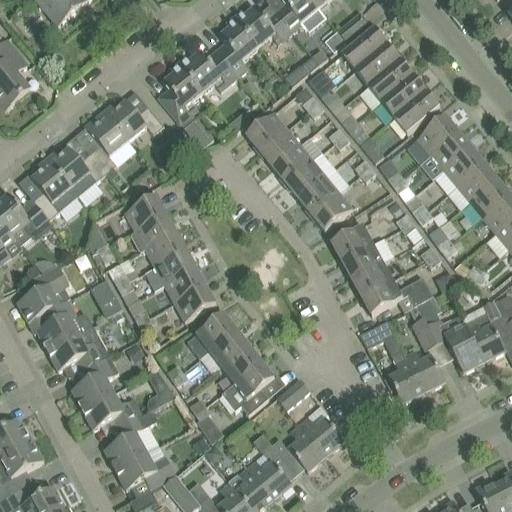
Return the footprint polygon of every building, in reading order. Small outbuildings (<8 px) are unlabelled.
[(35,0),(34,1),(60,31),(95,0),(35,0)] [(273,0),(268,5),(271,10),(293,37),(303,29),(311,37),(328,23),(320,13),(308,0),(273,0)] [(308,0),(320,13),(335,0),(308,0)] [(242,15),(235,21),(260,52),(277,38),(283,46),(293,37),(271,10),(262,17),(256,11),(246,19),(242,15)] [(338,36),(348,47),(371,28),(362,17),(338,36)] [(226,48),(217,56),(239,82),(249,74),(243,66),(260,52),(235,21),(227,27),(231,32),(220,40),(226,48)] [(343,60),(356,76),(363,70),(391,47),(377,31),(350,54),(343,60)] [(31,95),(17,78),(28,69),(8,44),(0,50),(0,107),(6,116),(31,95)] [(356,76),(369,92),(376,86),(404,63),(391,47),(363,70),(356,76)] [(330,63),(323,54),(315,61),(322,69),(330,63)] [(187,61),(179,67),(204,98),(215,89),(222,97),(239,82),(217,56),(208,63),(201,56),(190,65),(187,61)] [(376,86),(369,92),(382,107),(417,79),(404,63),(376,86)] [(204,98),(179,67),(172,73),(175,77),(163,87),(170,94),(160,103),(202,154),(215,144),(202,129),(194,119),(199,115),(193,107),(204,98)] [(286,83),(293,92),(307,80),(300,72),(286,83)] [(310,87),(323,103),(333,95),(320,79),(310,87)] [(382,107),(395,123),(430,95),(417,79),(382,107)] [(304,109),(310,116),(320,108),(306,92),(296,100),(304,109)] [(323,103),(336,119),(346,111),(333,95),(323,103)] [(430,95),(395,123),(408,140),(415,134),(441,112),(428,97),(430,95)] [(113,110),(105,117),(129,146),(148,131),(154,140),(165,131),(149,112),(139,120),(128,106),(117,115),(113,110)] [(320,108),(310,116),(316,123),(325,115),(320,108)] [(336,119),(349,134),(359,126),(346,111),(336,119)] [(101,151),(92,159),(108,178),(118,170),(119,171),(138,156),(129,146),(105,117),(86,132),(101,151)] [(229,129),(236,138),(251,127),(244,118),(229,129)] [(248,140),(261,157),(289,134),(275,118),(248,140)] [(419,144),(432,160),(460,137),(447,121),(419,144)] [(349,134),(362,150),(372,142),(359,126),(349,134)] [(330,141),(336,148),(346,140),(340,133),(330,141)] [(261,157),(274,173),(301,150),(289,134),(261,157)] [(432,160),(445,176),(473,153),(460,137),(432,160)] [(346,140),(336,148),(342,155),(352,147),(346,140)] [(372,142),(362,150),(377,168),(385,161),(379,154),(379,151),(372,142)] [(274,173),(287,188),(314,166),(301,150),(274,173)] [(56,157),(48,164),(72,193),(79,202),(108,178),(92,159),(82,166),(71,153),(60,162),(56,157)] [(445,176),(458,192),(486,169),(473,153),(445,176)] [(44,197),(34,205),(50,225),(79,202),(72,193),(48,164),(40,170),(44,175),(33,183),(44,197)] [(380,171),(394,191),(405,183),(391,164),(380,171)] [(356,173),(362,180),(372,171),(366,165),(356,173)] [(287,188),(300,204),(327,181),(314,166),(287,188)] [(458,192),(471,207),(499,185),(486,169),(458,192)] [(372,171),(362,180),(375,196),(386,188),(372,171)] [(300,204),(313,220),(340,197),(327,181),(300,204)] [(405,183),(394,191),(400,198),(410,190),(405,183)] [(471,207),(484,223),(511,200),(499,185),(471,207)] [(340,197),(313,220),(326,236),(354,213),(340,197)] [(10,198),(0,205),(0,224),(16,244),(22,251),(33,241),(37,246),(55,231),(52,228),(50,225),(34,205),(32,203),(21,212),(10,198)] [(407,207),(418,222),(428,214),(417,199),(407,207)] [(477,229),(490,245),(497,239),(511,226),(511,200),(484,223),(477,229)] [(127,218),(137,236),(168,219),(158,201),(127,218)] [(404,217),(397,207),(390,211),(397,222),(404,217)] [(418,222),(430,238),(440,230),(428,214),(418,222)] [(141,257),(147,254),(178,237),(168,219),(137,236),(132,239),(141,257)] [(398,226),(403,233),(413,226),(408,219),(398,226)] [(16,244),(0,224),(0,271),(7,266),(4,263),(10,258),(5,253),(16,244)] [(413,226),(403,233),(408,240),(418,233),(413,226)] [(501,262),(510,254),(511,252),(511,226),(497,239),(490,245),(488,247),(501,262)] [(333,248),(343,266),(374,249),(364,230),(333,248)] [(430,238),(442,255),(452,247),(440,230),(430,238)] [(147,254),(156,272),(188,255),(178,237),(147,254)] [(422,259),(427,267),(438,259),(425,242),(412,251),(419,261),(422,259)] [(98,253),(102,261),(114,254),(109,247),(98,253)] [(452,247),(442,255),(448,264),(459,256),(452,247)] [(343,266),(353,284),(384,267),(374,249),(343,266)] [(114,254),(102,261),(106,269),(118,262),(114,254)] [(156,296),(166,290),(198,273),(188,255),(156,272),(146,278),(156,296)] [(438,259),(427,267),(432,273),(443,266),(438,259)] [(109,275),(119,292),(131,286),(140,281),(130,263),(109,275)] [(353,284),(363,302),(394,284),(384,267),(353,284)] [(31,277),(30,280),(31,283),(32,286),(35,285),(44,280),(45,279),(36,269),(34,271),(32,273),(31,277)] [(468,281),(476,286),(482,274),(475,270),(468,281)] [(19,307),(30,328),(40,322),(61,310),(55,299),(70,290),(60,271),(45,279),(44,280),(35,285),(35,286),(36,286),(41,295),(19,307)] [(166,290),(176,308),(208,290),(198,273),(166,290)] [(482,274),(476,286),(483,290),(490,279),(482,274)] [(419,310),(430,304),(435,301),(424,282),(400,296),(394,284),(363,302),(373,320),(399,306),(405,317),(411,314),(419,310)] [(131,286),(119,292),(122,299),(135,293),(131,286)] [(208,290),(176,308),(186,326),(218,309),(208,290)] [(116,300),(100,309),(108,324),(124,315),(116,300)] [(128,311),(138,329),(151,322),(141,303),(128,311)] [(430,304),(419,310),(439,350),(450,344),(430,304)] [(38,336),(49,356),(80,339),(73,326),(80,323),(70,305),(61,310),(40,322),(30,328),(35,337),(38,336)] [(467,329),(466,329),(486,367),(507,356),(506,354),(511,351),(511,339),(506,328),(502,319),(495,306),(463,322),(467,329)] [(419,310),(411,314),(417,327),(414,329),(427,356),(439,350),(419,310)] [(511,315),(511,314),(502,319),(506,328),(511,325),(511,315)] [(202,363),(210,357),(238,335),(225,318),(209,331),(197,340),(189,347),(202,363)] [(151,322),(138,329),(142,337),(155,330),(151,322)] [(361,340),(369,354),(386,344),(395,340),(388,326),(379,330),(361,340)] [(486,367),(466,329),(456,335),(461,345),(451,351),(455,361),(464,378),(486,367)] [(84,375),(87,374),(111,361),(101,344),(94,331),(80,339),(49,356),(60,376),(79,365),(84,375)] [(210,357),(222,373),(251,351),(238,335),(210,357)] [(139,348),(128,354),(135,366),(146,360),(139,348)] [(222,373),(235,389),(263,367),(251,351),(222,373)] [(406,360),(403,355),(393,360),(396,366),(395,366),(401,376),(390,382),(404,409),(425,398),(406,360)] [(417,355),(406,360),(425,398),(447,387),(433,360),(422,366),(417,355)] [(73,395),(84,415),(115,397),(108,385),(120,378),(111,361),(87,374),(92,384),(73,395)] [(263,367),(235,389),(223,398),(236,415),(243,410),(250,420),(271,403),(263,394),(276,383),(263,367)] [(180,370),(168,377),(173,384),(185,377),(180,370)] [(185,377),(173,384),(178,391),(178,392),(189,384),(185,377)] [(302,383),(286,396),(278,403),(288,415),(296,408),(312,395),(302,383)] [(171,393),(152,403),(158,413),(177,402),(171,393)] [(124,432),(136,425),(145,420),(136,403),(122,411),(115,397),(84,415),(95,435),(118,422),(124,432)] [(203,404),(192,411),(196,418),(207,411),(203,404)] [(196,418),(201,426),(212,419),(207,411),(196,418)] [(145,420),(136,425),(141,435),(141,436),(157,427),(151,417),(145,420)] [(309,422),(300,429),(327,462),(346,447),(327,423),(317,431),(309,422)] [(0,462),(33,444),(24,428),(21,430),(18,425),(0,435),(0,462)] [(281,443),(273,450),(298,480),(305,473),(309,477),(327,462),(300,429),(291,437),(299,446),(290,453),(281,443)] [(116,474),(148,457),(137,437),(106,455),(116,474)] [(257,465),(248,473),(275,505),(293,490),(290,486),(298,480),(273,450),(264,438),(254,446),(272,468),(265,474),(257,465)] [(204,442),(194,448),(200,457),(210,451),(204,442)] [(0,480),(1,481),(9,477),(13,483),(45,465),(33,444),(0,462),(0,480)] [(206,457),(214,467),(224,459),(216,449),(206,457)] [(152,494),(177,481),(167,462),(154,469),(148,457),(116,474),(128,495),(146,484),(152,494)] [(230,487),(230,488),(249,511),(266,511),(275,505),(248,473),(239,480),(246,489),(238,496),(230,487)] [(508,484),(497,489),(508,511),(511,511),(511,475),(506,479),(508,484)] [(181,511),(200,511),(202,511),(190,496),(178,480),(177,481),(165,491),(181,511)] [(0,505),(16,497),(9,485),(0,489),(0,505)] [(190,496),(202,511),(203,511),(249,511),(230,488),(220,495),(228,504),(219,511),(212,502),(206,507),(202,501),(205,499),(197,490),(190,496)] [(508,511),(497,489),(486,495),(484,490),(477,494),(486,511),(508,511)] [(0,511),(19,511),(23,510),(23,511),(68,511),(70,511),(66,511),(65,511),(55,492),(29,506),(22,494),(16,497),(0,505),(0,511)] [(159,507),(152,494),(131,506),(134,511),(148,511),(155,508),(159,507)]
